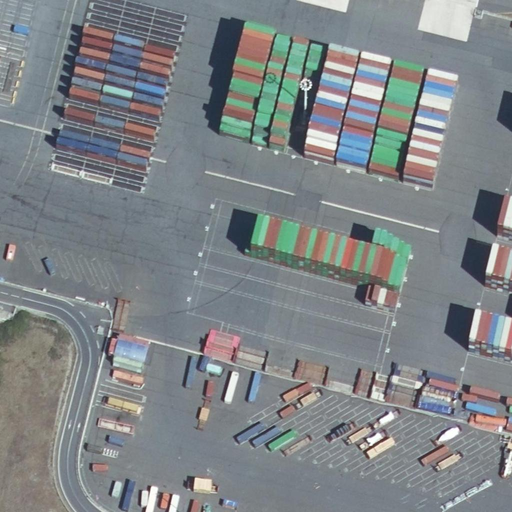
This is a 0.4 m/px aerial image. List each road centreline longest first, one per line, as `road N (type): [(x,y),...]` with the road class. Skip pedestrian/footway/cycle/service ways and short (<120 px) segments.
road 1 (unknown): [(322,159),(222,121),(195,172),(164,202),(131,211),(63,208),(0,191)]
road 2 (unknown): [(322,159),(302,179),(220,332),(149,330)]
road 3 (unknown): [(477,113),(322,159)]
